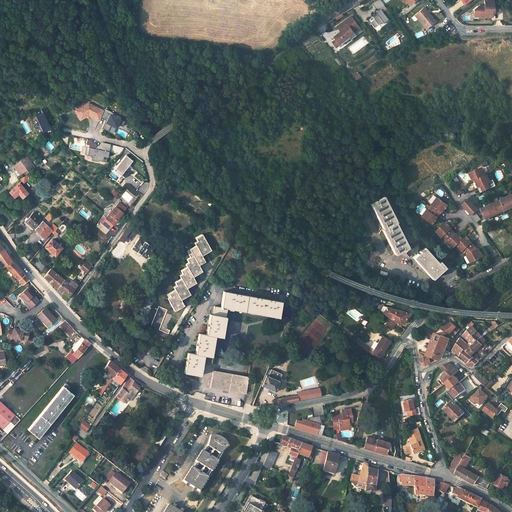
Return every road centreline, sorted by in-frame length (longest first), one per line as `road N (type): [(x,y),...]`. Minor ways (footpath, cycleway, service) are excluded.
road 1 (residential): [(173,124),(217,109),(350,0)]
road 2 (tertiary): [(446,477),(264,422)]
road 3 (residential): [(63,307),(151,186),(145,154)]
road 4 (residential): [(407,331),(364,389),(275,407),(264,422)]
road 5 (tertiary): [(200,403),(143,378),(63,307)]
road 6 (residential): [(200,403),(126,511)]
road 7 (residential): [(511,256),(449,289),(407,331)]
